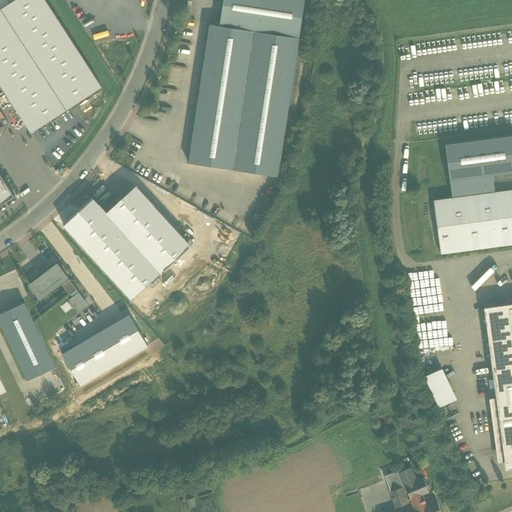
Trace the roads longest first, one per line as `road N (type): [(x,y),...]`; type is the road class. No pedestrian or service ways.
road 1 (residential): [(0,243),(60,194),(103,141),(132,94),(163,0)]
road 2 (unknown): [(46,222),(94,289),(98,318),(91,331)]
